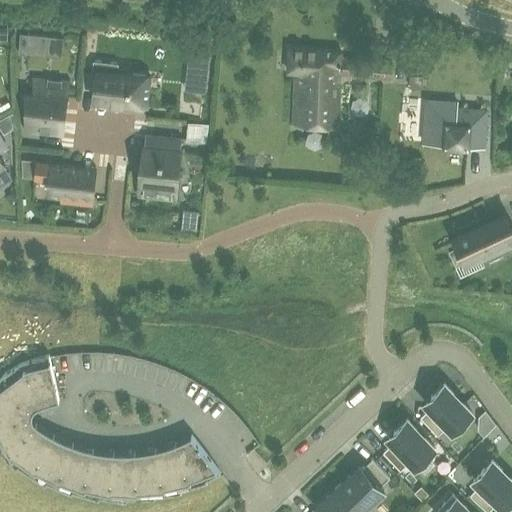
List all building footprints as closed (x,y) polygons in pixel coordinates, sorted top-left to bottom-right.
[(47,29),(49,14),(28,12),(27,27),(47,29)] [(189,48),(186,74),(208,76),(210,50),(189,48)] [(341,73),(370,76),(391,78),(392,62),(341,56),(342,52),(290,48),(288,71),(295,71),(293,123),(338,126),(341,73)] [(119,62),(94,60),(93,71),(97,72),(96,78),(95,92),(109,93),(108,101),(148,105),(151,75),(118,72),(119,62)] [(63,134),(69,79),(45,73),(44,94),(31,93),(27,131),(63,134)] [(427,100),(424,143),(484,147),(487,110),(457,108),(458,102),(427,100)] [(0,118),(0,126),(3,133),(13,128),(13,112),(0,118)] [(187,137),(199,139),(201,123),(189,121),(187,137)] [(182,137),(153,134),(151,148),(145,147),(140,193),(176,196),(182,137)] [(0,151),(6,148),(0,137),(0,182),(10,177),(3,164),(5,163),(0,154),(0,151)] [(92,203),(94,180),(80,178),(81,165),(36,160),(34,177),(50,179),(48,192),(62,193),(62,200),(92,203)] [(377,165),(376,180),(394,181),(395,166),(377,165)] [(460,232),(456,234),(467,259),(480,254),(485,264),(510,253),(505,242),(511,238),(511,226),(505,212),(475,226),(472,220),(457,227),(460,232)] [(50,354),(23,362),(39,405),(60,399),(50,354)] [(5,372),(0,379),(0,391),(34,410),(34,409),(35,408),(37,406),(38,405),(39,406),(39,405),(23,362),(5,372)] [(453,431),(472,412),(445,383),(431,395),(433,397),(427,403),(430,407),(421,416),(438,434),(447,425),(453,431)] [(0,424),(33,417),(33,416),(32,414),(33,412),(33,410),(34,411),(34,410),(0,391),(0,424)] [(0,450),(9,460),(37,423),(36,422),(36,423),(34,421),(33,419),(33,418),(33,417),(0,424),(0,450)] [(435,447),(407,418),(394,430),(395,432),(389,438),(393,442),(383,451),(400,469),(410,460),(415,466),(435,447)] [(32,475),(54,434),(37,423),(9,460),(32,475)] [(57,486),(73,442),(54,434),(32,475),(57,486)] [(192,435),(176,442),(192,485),(220,472),(221,472),(192,435)] [(84,494),(93,448),(73,442),(57,486),(84,494)] [(176,442),(156,448),(166,493),(192,485),(176,442)] [(111,498),(114,451),(93,448),(84,494),(111,498)] [(156,448),(135,451),(139,497),(166,493),(156,448)] [(114,451),(111,498),(139,497),(135,451),(114,451)] [(373,457),(363,466),(355,474),(352,472),(338,485),(363,511),(385,490),(381,485),(391,476),(373,457)] [(479,483),(470,493),(479,501),(488,511),(497,501),(501,505),(507,499),(509,500),(511,496),(511,478),(492,459),(473,478),(479,483)] [(362,511),(363,511),(338,485),(324,499),(326,501),(318,509),(314,511),(362,511)] [(434,511),(473,511),(453,493),(434,511)]
